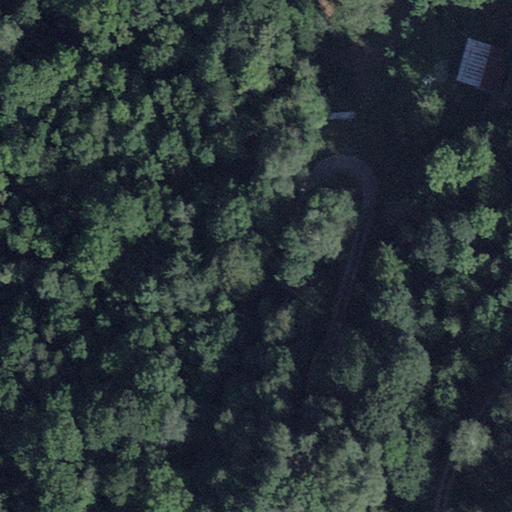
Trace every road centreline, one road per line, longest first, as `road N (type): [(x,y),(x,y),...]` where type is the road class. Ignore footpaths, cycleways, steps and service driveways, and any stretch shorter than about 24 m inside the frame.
road 1 (track): [(197,511),(198,456),(280,289),(306,190),(319,172),(353,165),(371,189),(307,436),(305,480),(320,511)]
road 2 (track): [(350,282),(379,261),(398,232),(443,122)]
road 3 (track): [(448,511),(459,447),(511,368)]
road 4 (track): [(0,135),(55,0)]
